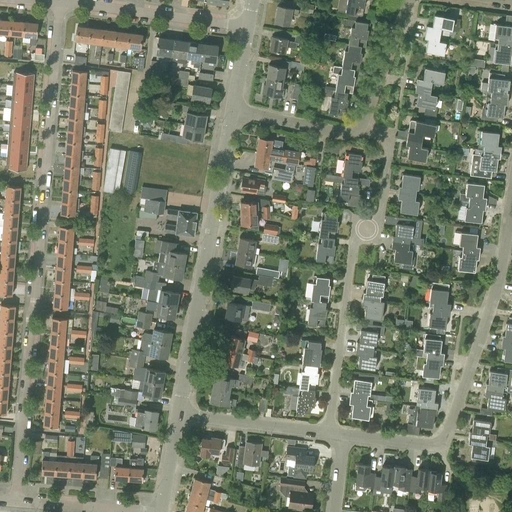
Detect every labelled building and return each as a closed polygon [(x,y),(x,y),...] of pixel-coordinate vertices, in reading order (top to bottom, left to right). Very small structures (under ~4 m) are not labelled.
[(347,0),(345,13),(348,13),(348,18),(361,21),(362,16),(364,0),(347,0)] [(301,3),(299,11),(312,13),(314,5),(301,3)] [(274,22),(289,25),(291,15),(297,16),(298,10),(292,9),(277,6),(274,22)] [(451,30),(453,18),(434,15),(432,26),(426,25),(425,32),(439,35),(440,35),(440,34),(448,35),(449,29),(451,30)] [(0,33),(9,35),(11,21),(0,19),(0,33)] [(366,29),(368,23),(346,19),(345,26),(351,27),(348,44),(361,46),(365,47),(368,29),(366,29)] [(23,36),(24,22),(11,21),(9,35),(23,36)] [(28,44),(35,45),(36,37),(38,23),(24,22),(23,36),(29,36),(28,44)] [(493,43),(495,43),(511,45),(511,38),(511,39),(511,31),(511,25),(505,25),(495,24),(493,43)] [(77,26),(75,40),(88,42),(90,28),(77,26)] [(90,28),(88,42),(95,43),(95,46),(96,46),(95,51),(100,52),(101,44),(103,29),(103,30),(90,29),(90,28)] [(103,29),(101,44),(114,45),(116,31),(103,29)] [(116,31),(114,45),(127,47),(128,34),(116,32),(116,31)] [(425,51),(444,55),(446,41),(439,40),(440,35),(439,35),(425,32),(424,39),(427,39),(425,51)] [(142,35),(128,33),(128,34),(127,47),(140,49),(142,35)] [(269,50),(284,53),(285,47),(295,49),(296,43),(306,45),(307,37),(295,35),(294,42),(287,41),(287,39),(272,36),(269,50)] [(158,37),(156,54),(171,56),(172,50),(169,50),(170,39),(158,37)] [(186,58),(188,42),(170,39),(169,50),(172,50),(171,56),(186,58)] [(204,55),(206,44),(188,42),(186,58),(200,60),(201,54),(204,55)] [(339,66),(354,69),(358,70),(361,53),(360,52),(361,46),(348,44),(346,43),(341,66),(339,66)] [(511,51),(511,45),(495,43),(492,61),(510,64),(511,51)] [(215,62),(218,46),(206,44),(204,55),(201,54),(200,60),(215,62)] [(43,61),(44,54),(41,54),(41,48),(35,48),(35,52),(34,54),(34,60),(43,61)] [(21,50),(13,49),(12,58),(20,58),(21,50)] [(133,56),(133,64),(137,64),(137,67),(144,68),(146,56),(139,55),(138,57),(133,56)] [(86,57),(75,56),(74,65),(85,66),(86,57)] [(470,58),(469,65),(483,67),(484,60),(470,58)] [(266,79),(282,82),(285,68),(289,69),(290,69),(303,71),(305,63),(280,59),(279,66),(268,65),(266,79)] [(157,61),(150,60),(148,72),(158,74),(159,69),(156,68),(157,61)] [(354,69),(339,66),(338,70),(333,69),(332,73),(337,74),(334,90),(347,92),(352,93),(355,76),(353,75),(354,69)] [(442,83),(444,71),(441,70),(433,69),(425,68),(423,79),(417,78),(416,85),(430,88),(431,81),(434,81),(434,85),(439,86),(440,82),(442,83)] [(72,70),(71,82),(88,84),(89,79),(85,79),(86,71),(72,70)] [(12,84),(32,86),(33,74),(13,72),(12,84)] [(489,72),(488,83),(482,82),(480,91),(486,92),(486,96),(507,99),(508,92),(507,92),(507,89),(508,89),(510,80),(504,79),(504,74),(489,72)] [(199,73),(198,79),(212,81),(213,75),(199,73)] [(108,76),(100,76),(100,86),(103,86),(103,84),(107,84),(107,85),(108,76)] [(174,78),(173,84),(187,86),(188,80),(183,79),(178,78),(174,78)] [(281,87),(282,82),(266,79),(265,84),(263,84),(262,92),(271,94),(270,97),(279,98),(279,95),(282,96),(283,87),(281,87)] [(70,94),(84,95),(85,88),(88,89),(88,84),(71,82),(70,94)] [(301,84),(294,83),(291,98),(298,100),(301,84)] [(12,84),(11,96),(31,98),(32,86),(12,84)] [(99,94),(107,94),(107,85),(107,84),(103,84),(103,86),(100,86),(99,94)] [(208,102),(211,88),(193,85),(191,99),(208,102)] [(416,105),(434,108),(436,95),(429,94),(430,88),(416,85),(414,92),(418,92),(416,105)] [(334,90),(324,88),(323,96),(330,97),(327,114),(344,117),(346,108),(348,99),(346,99),(347,92),(334,90)] [(86,103),(83,103),(84,95),(70,94),(69,106),(86,108),(86,103)] [(31,98),(11,96),(10,108),(31,110),(31,98)] [(504,105),(506,105),(507,99),(486,96),(484,108),(482,107),(480,119),(495,121),(495,116),(503,117),(504,105)] [(106,100),(99,99),(98,110),(101,110),(101,108),(105,108),(105,109),(106,109),(106,100)] [(182,111),(183,104),(156,100),(155,107),(182,111)] [(68,118),(82,119),(83,112),(86,113),(86,108),(69,106),(68,118)] [(31,110),(10,108),(9,120),(30,122),(31,110)] [(97,117),(105,118),(106,109),(105,109),(105,108),(101,108),(101,110),(98,110),(97,117)] [(186,112),(184,124),(203,128),(206,116),(186,112)] [(85,127),(81,127),(82,119),(68,118),(67,130),(84,132),(85,127)] [(30,122),(9,120),(8,132),(29,134),(30,122)] [(411,120),(409,121),(406,138),(421,140),(422,134),(433,136),(435,124),(411,120)] [(104,124),(97,123),(96,134),(99,134),(100,132),(103,132),(103,133),(104,133),(104,124)] [(121,132),(122,126),(109,124),(108,130),(121,132)] [(201,140),(203,128),(184,124),(182,137),(201,140)] [(66,142),(80,143),(81,136),(84,137),(84,132),(67,130),(66,142)] [(484,144),(483,150),(500,152),(501,146),(497,145),(499,133),(482,130),(480,144),(484,144)] [(29,134),(8,132),(7,144),(28,146),(29,134)] [(95,141),(103,142),(104,133),(103,133),(103,132),(100,132),(99,134),(96,134),(95,141)] [(161,133),(160,140),(176,143),(177,136),(161,133)] [(258,138),(256,152),(284,156),(299,158),(300,152),(281,149),(282,142),(258,138)] [(421,140),(406,138),(405,145),(409,145),(407,158),(425,161),(427,148),(420,147),(421,140)] [(83,151),(79,150),(80,143),(66,142),(65,154),(82,156),(83,151)] [(333,144),(325,142),(323,151),(332,153),(333,144)] [(28,146),(7,144),(6,156),(27,158),(28,146)] [(102,148),(95,147),(94,157),(98,158),(98,156),(101,156),(101,157),(102,157),(102,148)] [(113,189),(135,193),(142,153),(109,148),(103,188),(103,191),(113,193),(113,189)] [(471,161),(469,175),(490,178),(492,170),(496,171),(497,160),(497,158),(499,158),(500,152),(483,150),(482,155),(480,155),(479,162),(475,161),(471,161)] [(256,152),(254,165),(267,167),(269,159),(271,159),(271,160),(298,164),(299,158),(284,156),(256,152)] [(345,152),(344,158),(342,176),(357,178),(358,171),(360,171),(361,160),(359,160),(360,154),(345,152)] [(64,166),(78,167),(79,160),(82,160),(82,156),(65,154),(64,166)] [(27,158),(6,156),(5,169),(26,170),(27,158)] [(93,165),(101,166),(102,157),(101,157),(101,156),(98,156),(98,158),(94,157),(93,165)] [(303,165),(314,167),(315,159),(310,158),(309,161),(304,160),(303,165)] [(81,175),(77,174),(78,167),(64,166),(63,178),(80,180),(81,175)] [(306,166),(303,184),(311,186),(314,167),(306,166)] [(272,173),(271,179),(291,183),(293,172),(284,171),(285,169),(272,167),(271,173),(272,173)] [(100,172),(93,171),(92,181),(92,182),(96,182),(96,180),(99,180),(100,181),(100,172)] [(399,186),(398,192),(415,195),(416,189),(418,189),(419,176),(402,174),(401,186),(399,186)] [(357,178),(342,176),(341,182),(339,200),(344,201),(348,201),(349,194),(357,195),(358,184),(357,184),(357,178)] [(62,190),(76,191),(77,184),(80,184),(80,180),(63,178),(62,190)] [(250,179),(250,180),(242,178),(240,191),(264,195),(265,187),(263,187),(264,181),(250,179)] [(91,189),(99,190),(100,181),(99,180),(96,180),(96,182),(92,182),(92,181),(91,189)] [(480,184),(467,182),(465,194),(460,193),(459,200),(469,201),(468,202),(485,204),(486,197),(482,197),(484,184),(480,184)] [(6,185),(5,200),(19,201),(20,187),(6,185)] [(167,189),(141,186),(141,194),(138,217),(156,219),(157,213),(164,214),(167,192),(167,189)] [(305,200),(312,201),(314,190),(307,189),(305,200)] [(79,199),(76,198),(76,191),(62,190),(61,202),(78,204),(79,199)] [(414,199),(415,195),(398,192),(397,198),(401,199),(399,211),(416,213),(418,200),(414,199)] [(273,194),(271,201),(284,203),(286,196),(273,194)] [(98,196),(91,195),(90,205),(94,206),(94,204),(97,204),(98,205),(98,196)] [(241,213),(269,212),(269,206),(269,200),(256,198),(256,202),(240,202),(241,213)] [(19,201),(5,200),(4,214),(18,215),(19,201)] [(60,214),(74,215),(75,208),(78,208),(78,204),(61,202),(60,214)] [(484,210),(485,204),(468,202),(468,206),(466,206),(464,220),(481,222),(482,209),(484,210)] [(89,213),(97,214),(98,205),(97,204),(94,204),(94,206),(90,205),(89,213)] [(299,206),(292,205),(290,219),(297,220),(299,206)] [(166,216),(177,218),(176,222),(195,225),(196,213),(193,212),(178,211),(167,209),(166,216)] [(269,218),(269,212),(241,213),(241,225),(247,225),(247,228),(257,229),(256,218),(269,218)] [(337,214),(322,212),(318,236),(334,238),(335,231),(337,231),(338,221),(336,220),(337,214)] [(18,215),(4,214),(3,227),(17,228),(18,215)] [(393,225),(394,215),(386,215),(385,224),(393,225)] [(175,233),(193,236),(195,225),(176,222),(176,226),(165,224),(164,231),(175,233)] [(264,223),(263,233),(276,235),(278,226),(264,223)] [(391,242),(409,245),(410,238),(411,238),(413,225),(396,223),(394,236),(392,235),(392,238),(391,242)] [(59,226),(58,239),(72,240),(73,227),(59,226)] [(17,228),(3,227),(1,241),(16,242),(17,228)] [(463,245),(462,252),(479,254),(480,247),(476,246),(477,234),(460,231),(458,244),(463,245)] [(262,234),(261,241),(277,244),(278,236),(262,234)] [(333,244),(334,238),(318,236),(315,260),(324,261),(323,263),(332,264),(335,244),(333,244)] [(136,238),(134,255),(143,256),(145,239),(136,238)] [(239,238),(237,251),(253,254),(255,241),(239,238)] [(72,240),(58,239),(57,253),(71,254),(72,240)] [(183,266),(185,253),(174,251),(175,243),(158,240),(156,251),(161,252),(160,262),(183,266)] [(16,242),(1,241),(0,254),(15,255),(16,242)] [(414,257),(411,256),(412,245),(409,245),(391,242),(391,248),(395,248),(393,264),(401,265),(400,268),(413,270),(414,257)] [(251,267),(253,254),(237,251),(234,264),(251,267)] [(478,259),(479,254),(462,252),(461,256),(459,255),(457,269),(474,271),(476,259),(478,259)] [(71,254),(57,253),(56,266),(70,268),(71,254)] [(15,255),(0,254),(0,259),(0,267),(14,269),(15,255)] [(288,260),(279,259),(277,269),(287,271),(288,260)] [(163,276),(181,279),(183,266),(154,261),(152,271),(145,270),(143,279),(134,278),(158,282),(159,275),(163,276)] [(55,280),(69,281),(70,268),(56,266),(55,280)] [(14,269),(0,267),(0,281),(13,282),(14,269)] [(255,275),(258,275),(273,278),(278,279),(279,272),(272,271),(256,268),(255,275)] [(363,292),(362,298),(379,300),(380,295),(382,295),(384,276),(372,274),(371,280),(367,280),(365,292),(363,292)] [(271,287),(273,278),(258,275),(257,280),(232,276),(230,290),(247,293),(247,289),(254,290),(255,284),(271,287)] [(313,276),(310,300),(326,302),(327,302),(330,284),(328,284),(329,278),(313,276)] [(409,287),(416,288),(417,276),(410,276),(409,287)] [(158,282),(134,278),(133,286),(149,289),(147,300),(158,302),(176,306),(178,293),(157,289),(158,282)] [(69,281),(55,280),(54,293),(68,294),(69,281)] [(0,281),(0,294),(11,295),(13,282),(0,281)] [(450,303),(446,303),(449,284),(431,282),(428,307),(432,307),(449,309),(450,303)] [(100,285),(98,291),(108,293),(109,286),(100,285)] [(68,295),(68,294),(54,293),(53,307),(67,309),(67,301),(73,301),(74,295),(68,295)] [(381,320),(383,301),(379,300),(362,298),(361,304),(365,305),(364,317),(365,318),(364,324),(365,324),(372,325),(373,319),(381,320)] [(105,300),(97,299),(95,309),(104,310),(104,311),(116,314),(117,307),(105,305),(105,300)] [(174,318),(176,306),(158,302),(147,300),(145,309),(157,311),(156,315),(174,318)] [(252,300),(251,308),(269,311),(270,303),(252,300)] [(325,308),(326,302),(310,300),(307,324),(324,326),(325,321),(326,308),(325,308)] [(228,302),(225,317),(246,321),(249,306),(228,302)] [(0,318),(13,319),(15,305),(0,304),(0,309),(0,318)] [(449,316),(449,309),(432,307),(431,312),(430,312),(428,326),(445,328),(447,315),(449,316)] [(138,311),(137,319),(151,321),(152,313),(138,311)] [(118,315),(109,313),(108,321),(117,322),(118,315)] [(52,317),(51,332),(65,333),(65,328),(66,319),(56,318),(52,317)] [(0,331),(12,333),(13,319),(0,318),(0,331)] [(150,329),(151,321),(137,319),(135,327),(150,329)] [(511,323),(506,322),(504,335),(502,335),(501,342),(511,343),(511,323)] [(384,326),(372,325),(365,324),(364,324),(364,330),(360,329),(359,342),(357,341),(356,348),(373,350),(373,344),(375,344),(377,335),(383,336),(384,326)] [(141,335),(140,340),(169,345),(171,332),(154,329),(153,334),(145,333),(141,335)] [(12,333),(0,331),(0,345),(11,347),(12,333)] [(65,333),(51,332),(50,344),(64,345),(64,337),(69,338),(70,333),(65,333)] [(248,333),(246,340),(256,343),(258,336),(248,333)] [(424,337),(422,351),(422,356),(443,359),(444,353),(440,352),(441,340),(440,340),(441,333),(436,333),(435,339),(424,337)] [(231,336),(228,350),(243,354),(243,353),(244,347),(242,347),(244,339),(231,336)] [(149,354),(167,358),(169,345),(140,340),(139,350),(132,349),(130,359),(143,361),(144,354),(149,355),(149,354)] [(304,346),(302,364),(317,366),(317,365),(317,359),(320,359),(321,348),(320,348),(320,342),(301,340),(300,346),(304,346)] [(511,343),(501,342),(500,347),(504,348),(502,361),(511,361),(511,343)] [(64,345),(50,344),(48,358),(63,359),(64,345)] [(11,347),(0,345),(0,359),(10,360),(11,347)] [(246,354),(246,355),(254,357),(256,350),(248,348),(246,354)] [(376,355),(372,355),(373,350),(356,348),(355,353),(359,354),(357,367),(374,369),(376,355)] [(228,350),(224,362),(237,366),(239,358),(245,360),(246,355),(243,354),(228,350)] [(442,365),(443,359),(422,356),(417,355),(415,369),(422,370),(421,375),(438,377),(439,372),(440,365),(442,365)] [(63,359),(48,358),(47,371),(62,372),(63,359)] [(10,360),(0,359),(0,372),(9,374),(10,360)] [(162,385),(164,371),(142,367),(143,361),(130,359),(129,365),(135,366),(132,379),(140,380),(140,381),(162,385)] [(317,366),(302,364),(299,388),(314,390),(315,382),(317,383),(318,372),(317,372),(317,366)] [(241,366),(239,373),(253,376),(255,369),(241,366)] [(485,389),(504,392),(506,392),(508,392),(511,393),(511,386),(511,387),(510,384),(511,377),(511,369),(497,367),(496,371),(489,371),(488,383),(486,383),(485,389)] [(62,372),(47,371),(46,385),(60,386),(62,372)] [(0,386),(8,387),(9,374),(0,372),(0,386)] [(375,401),(376,395),(370,394),(371,381),(377,382),(377,376),(359,373),(358,379),(354,379),(353,389),(350,389),(349,397),(367,399),(371,400),(375,401)] [(238,380),(237,381),(239,382),(251,384),(252,376),(239,374),(238,380)] [(214,376),(212,389),(229,392),(230,386),(238,387),(239,382),(237,381),(238,380),(214,376)] [(160,397),(162,385),(140,381),(138,389),(143,389),(142,394),(160,397)] [(60,386),(46,385),(45,398),(59,400),(60,386)] [(0,400),(7,401),(8,387),(0,386),(0,400)] [(314,390),(299,388),(284,386),(283,393),(298,395),(296,412),(310,414),(310,406),(314,407),(315,396),(313,396),(314,394),(314,390)] [(420,401),(420,406),(436,408),(437,402),(434,402),(435,389),(418,387),(416,400),(420,401)] [(116,388),(115,396),(137,400),(138,391),(116,388)] [(212,389),(210,402),(220,403),(229,405),(235,406),(236,400),(230,399),(228,398),(229,392),(212,389)] [(506,392),(504,392),(485,389),(484,395),(488,396),(486,409),(503,411),(506,392)] [(114,397),(113,404),(135,407),(136,400),(114,397)] [(268,398),(260,397),(257,410),(265,412),(268,398)] [(371,405),(371,400),(367,399),(349,397),(348,403),(352,404),(351,416),(368,419),(370,405),(371,405)] [(59,400),(45,398),(44,412),(58,413),(59,400)] [(434,414),(436,414),(436,408),(420,406),(415,406),(412,424),(415,425),(432,427),(434,414)] [(137,409),(134,426),(154,429),(157,412),(153,411),(145,410),(137,409)] [(85,424),(92,424),(93,412),(86,411),(85,424)] [(57,426),(58,413),(44,412),(43,425),(57,426)] [(469,431),(468,437),(486,440),(487,434),(488,435),(490,421),(473,419),(471,431),(469,431)] [(119,431),(112,431),(111,441),(130,442),(131,433),(119,431)] [(45,434),(44,442),(57,443),(57,435),(45,434)] [(144,436),(132,434),(131,447),(143,448),(144,436)] [(219,449),(223,449),(225,439),(211,437),(211,439),(202,438),(200,454),(209,455),(210,453),(218,454),(219,449)] [(486,440),(468,437),(468,443),(472,444),(470,457),(487,459),(489,446),(491,446),(492,441),(486,440)] [(261,444),(246,442),(244,454),(238,453),(236,466),(243,467),(244,463),(258,465),(261,444)] [(221,462),(232,464),(234,448),(226,447),(225,455),(222,454),(221,462)] [(285,458),(295,459),(294,467),(287,466),(286,475),(305,477),(306,469),(312,470),(313,456),(301,455),(301,452),(301,449),(287,447),(285,458)] [(42,460),(41,474),(55,475),(56,461),(48,460),(49,452),(43,452),(42,460)] [(90,455),(90,463),(83,463),(81,477),(95,478),(96,474),(96,464),(97,455),(90,455)] [(115,466),(114,479),(127,480),(128,467),(120,467),(121,459),(116,458),(115,466)] [(129,467),(128,467),(127,480),(141,481),(143,458),(137,458),(137,460),(129,459),(129,467)] [(56,461),(55,475),(68,476),(69,462),(56,461)] [(69,462),(68,476),(81,477),(83,463),(69,462)] [(367,487),(373,488),(375,476),(375,474),(369,473),(369,465),(358,463),(355,483),(367,485),(367,487)] [(375,476),(373,488),(379,489),(382,490),(382,493),(391,494),(392,485),(394,466),(393,466),(393,467),(382,466),(380,477),(375,476)] [(399,490),(409,491),(410,479),(404,478),(405,467),(394,466),(392,485),(392,484),(399,485),(399,490)] [(427,488),(427,489),(429,470),(418,469),(416,479),(410,479),(409,491),(420,492),(420,487),(427,488)] [(429,472),(429,470),(427,489),(438,491),(437,499),(444,499),(446,484),(439,484),(441,473),(429,472)] [(303,489),(304,481),(287,479),(285,477),(280,476),(279,484),(282,484),(281,490),(284,494),(289,494),(288,505),(296,506),(297,508),(301,509),(303,507),(310,508),(312,494),(305,493),(305,491),(303,489)] [(194,477),(191,490),(213,496),(214,491),(207,489),(209,482),(194,477)] [(189,495),(187,500),(188,500),(188,502),(203,506),(205,499),(211,501),(213,496),(191,490),(189,495)] [(187,505),(184,511),(201,511),(202,509),(203,506),(188,502),(187,505)]
